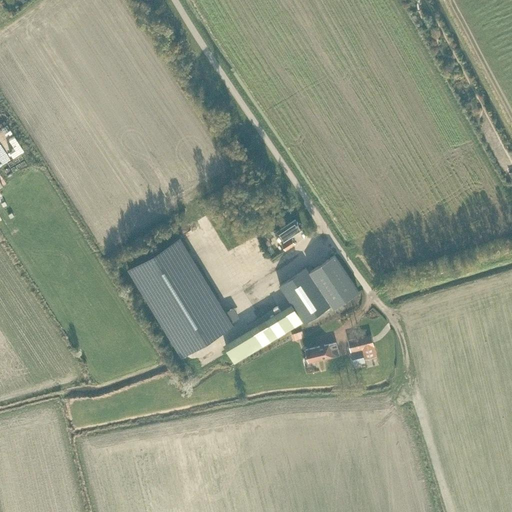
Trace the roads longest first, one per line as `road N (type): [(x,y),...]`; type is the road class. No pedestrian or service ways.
road 1 (unclassified): [(394,326),(175,0)]
road 2 (track): [(377,294),(511,251)]
